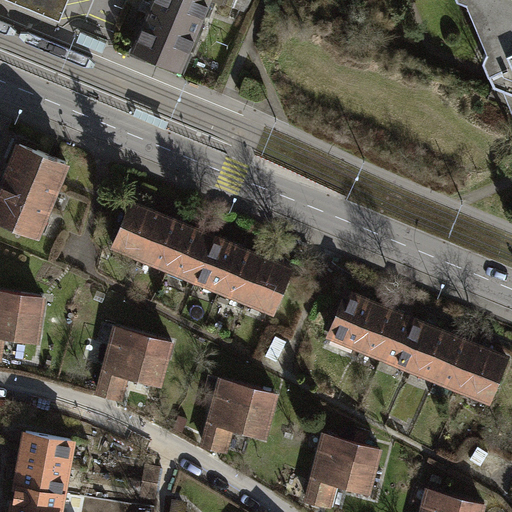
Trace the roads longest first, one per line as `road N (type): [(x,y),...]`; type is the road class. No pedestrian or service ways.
road 1 (tertiary): [(0,81),(511,290)]
road 2 (residential): [(274,511),(170,446),(75,405),(0,388)]
